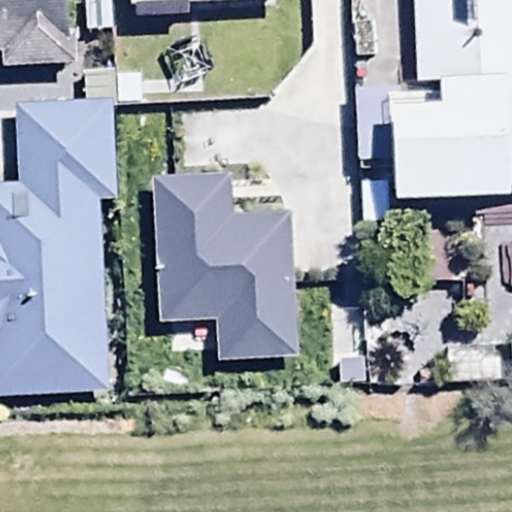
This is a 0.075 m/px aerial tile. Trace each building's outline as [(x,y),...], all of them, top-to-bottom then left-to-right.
[(67,47),(64,0),(0,0),(0,81),(77,79),(76,47),(67,47)] [(124,0),(125,17),(273,14),(273,0),(124,0)] [(511,0),(412,0),(415,95),(436,95),(437,126),(384,127),(386,223),(511,219),(511,0)] [(289,47),(295,133),(343,129),(336,43),(289,47)] [(0,411),(104,408),(99,217),(110,216),(108,119),(12,122),(14,198),(0,198),(0,411)]
